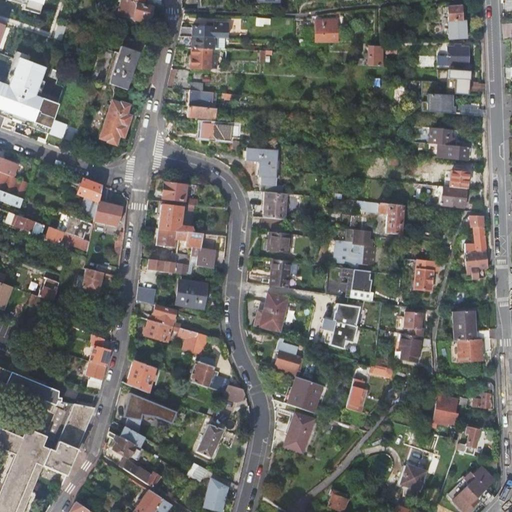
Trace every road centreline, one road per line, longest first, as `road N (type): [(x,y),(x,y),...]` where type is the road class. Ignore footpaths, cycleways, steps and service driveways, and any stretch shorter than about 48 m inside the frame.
road 1 (residential): [(242,511),(262,416),(234,328),(237,198),(219,175),(146,152)]
road 2 (residential): [(56,511),(94,452),(118,363),(142,178)]
road 3 (residential): [(502,280),(493,0)]
road 4 (residential): [(511,437),(502,280)]
road 5 (residential): [(146,152),(173,0)]
road 6 (residential): [(0,138),(101,174),(142,178)]
